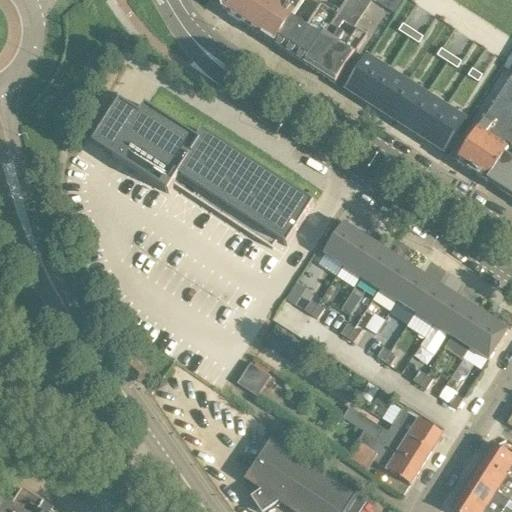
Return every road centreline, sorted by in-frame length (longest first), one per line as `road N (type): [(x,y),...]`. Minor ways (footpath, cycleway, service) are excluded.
road 1 (tertiary): [(199,44),(269,119),(511,275)]
road 2 (secondary): [(206,511),(48,276),(15,198)]
road 3 (tertiary): [(511,235),(199,44)]
road 4 (unclassified): [(421,511),(511,372)]
